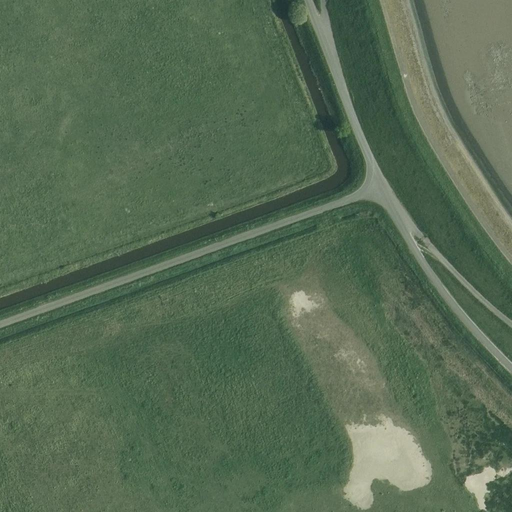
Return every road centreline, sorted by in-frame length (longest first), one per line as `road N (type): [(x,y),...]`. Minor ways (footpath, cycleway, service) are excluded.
road 1 (unclassified): [(0,326),(376,187)]
road 2 (unclassified): [(511,368),(447,298),(376,187)]
road 3 (unclassified): [(376,187),(305,0)]
